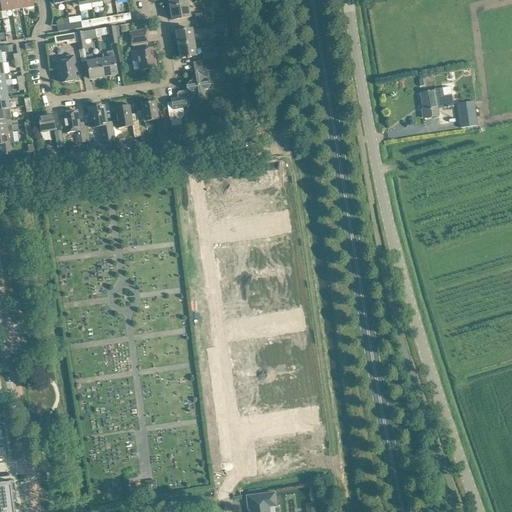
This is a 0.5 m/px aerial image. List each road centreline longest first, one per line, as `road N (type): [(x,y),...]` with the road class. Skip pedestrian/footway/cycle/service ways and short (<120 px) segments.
road 1 (unclassified): [(478,511),(387,217),(347,0)]
road 2 (primary): [(403,511),(312,0)]
road 3 (residential): [(193,161),(236,471),(226,489),(228,510)]
road 4 (residential): [(44,0),(39,34),(53,102),(166,81),(160,17),(146,0)]
road 5 (residential): [(0,190),(193,161)]
road 6 (residential): [(28,463),(1,297)]
